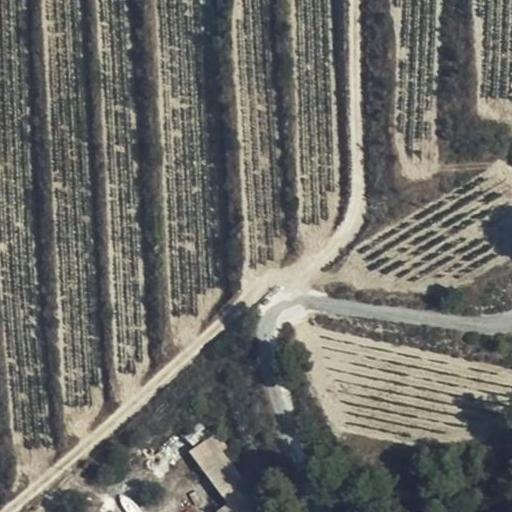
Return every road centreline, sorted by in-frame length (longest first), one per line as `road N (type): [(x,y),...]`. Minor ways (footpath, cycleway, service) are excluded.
road 1 (residential): [(511,320),(325,302),(292,302),(268,317),(266,363),(311,511)]
road 2 (track): [(292,302),(361,204),(358,0)]
road 3 (track): [(511,501),(357,478),(304,488)]
